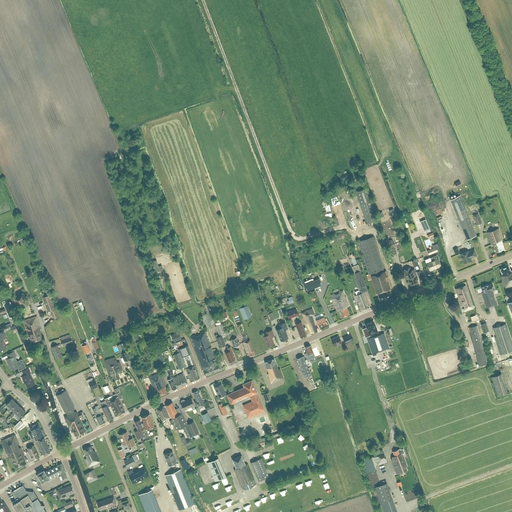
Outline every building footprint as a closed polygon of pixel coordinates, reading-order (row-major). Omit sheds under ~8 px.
[(377,220),(371,200),(367,188),(355,191),(360,204),(367,223),(377,220)] [(476,235),(464,209),(465,208),(460,195),(450,199),(452,204),(455,212),(467,239),(476,235)] [(482,223),(478,213),(472,215),(476,225),(482,223)] [(504,249),(501,241),(502,240),(498,228),(487,233),(491,244),(493,244),(494,247),(496,252),(504,249)] [(370,274),(371,276),(370,276),(378,302),(389,298),(388,294),(391,293),(384,271),(383,272),(382,270),(383,270),(373,236),(358,241),(368,274),(370,274)] [(427,250),(429,255),(438,251),(436,247),(427,250)] [(476,256),(474,250),(468,252),(468,251),(460,254),(464,263),(471,260),(470,258),(476,256)] [(430,257),(424,259),(426,263),(427,263),(429,270),(431,269),(432,270),(433,271),(435,270),(436,269),(435,267),(441,265),(438,258),(437,259),(436,255),(430,258),(430,257)] [(365,285),(360,271),(358,264),(352,266),(354,273),(359,287),(365,285)] [(307,265),(305,267),(312,276),(314,274),(307,265)] [(500,275),(505,288),(511,285),(511,270),(510,271),(508,265),(500,269),(502,274),(500,275)] [(407,279),(408,279),(408,278),(413,276),(412,273),(415,272),(414,269),(411,270),(410,267),(403,270),(407,279)] [(416,279),(417,278),(415,272),(412,273),(413,276),(408,278),(408,279),(410,285),(417,282),(416,279)] [(305,284),(307,290),(321,284),(319,278),(305,284)] [(481,293),(486,308),(496,304),(492,290),(494,289),(492,283),(488,284),(481,287),(483,292),(481,293)] [(455,289),(459,300),(469,296),(467,291),(465,285),(455,289)] [(361,310),(367,307),(366,304),(368,303),(364,292),(359,294),(358,290),(355,292),(356,295),(355,295),(360,306),(359,307),(361,310)] [(334,294),(331,295),(337,310),(339,310),(341,317),(349,314),(346,307),(349,306),(343,291),(339,292),(339,294),(335,295),(334,294)] [(55,308),(49,294),(43,297),(48,310),(55,308)] [(18,305),(24,302),(22,296),(15,299),(18,305)] [(469,296),(459,300),(461,306),(463,305),(464,308),(462,309),(463,311),(473,308),(469,296)] [(246,305),(239,308),(243,320),(251,316),(246,305)] [(292,310),(286,312),(288,317),(298,314),(296,309),(292,310)] [(317,331),(314,325),(310,315),(314,313),(312,309),(301,313),(303,316),(308,328),(310,333),(317,331)] [(316,320),(319,327),(327,324),(324,316),(324,317),(322,313),(315,316),(316,320)] [(42,338),(39,328),(40,328),(36,316),(23,321),(31,342),(42,338)] [(306,335),(301,321),(295,323),(300,337),(306,335)] [(363,328),(362,329),(366,337),(377,333),(376,329),(373,321),(365,324),(366,327),(363,328)] [(285,322),(282,324),(279,325),(280,328),(276,330),(281,341),(288,338),(284,330),(287,328),(285,322)] [(226,333),(222,323),(215,326),(218,334),(215,335),(216,337),(226,333)] [(503,324),(493,327),(496,336),(495,337),(500,354),(511,350),(511,343),(506,324),(504,324),(503,324)] [(469,327),(474,346),(479,366),(487,364),(482,344),(477,325),(469,327)] [(267,335),(263,337),(267,346),(274,343),(271,337),(274,336),(272,330),(266,332),(267,335)] [(221,369),(219,363),(217,364),(205,331),(190,337),(202,370),(205,375),(221,369)] [(171,335),(173,341),(181,339),(178,332),(171,335)] [(384,333),(367,338),(372,353),(389,347),(384,333)] [(70,336),(69,334),(63,336),(64,337),(60,338),(61,341),(63,346),(73,342),(70,336)] [(351,334),(342,338),(345,344),(353,340),(351,334)] [(217,337),(220,347),(225,345),(221,335),(217,337)] [(341,342),(338,336),(331,339),(334,346),(341,342)] [(236,338),(231,340),(234,347),(239,345),(236,338)] [(254,354),(249,340),(243,342),(247,352),(248,352),(250,356),(254,354)] [(131,358),(126,348),(124,342),(120,344),(122,349),(120,349),(122,353),(121,353),(124,361),(131,358)] [(87,343),(81,345),(84,353),(90,351),(87,343)] [(61,356),(57,345),(51,347),(54,354),(54,353),(56,358),(61,356)] [(178,348),(186,368),(190,381),(199,378),(193,359),(190,352),(187,345),(178,348)] [(315,356),(312,349),(311,349),(310,345),(305,347),(307,352),(307,353),(304,354),(307,359),(309,358),(315,356)] [(235,360),(232,354),(233,353),(230,346),(228,347),(229,351),(225,353),(229,362),(235,360)] [(16,356),(13,351),(7,355),(9,358),(6,359),(11,370),(18,367),(19,370),(25,367),(22,361),(17,363),(14,357),(16,356)] [(165,362),(161,352),(156,354),(160,364),(165,362)] [(184,366),(179,352),(174,354),(179,368),(184,366)] [(311,374),(308,368),(306,364),(303,356),(297,359),(302,370),(301,370),(304,377),(311,374)] [(119,362),(117,362),(115,357),(105,360),(111,376),(111,375),(112,377),(113,377),(115,380),(119,378),(117,373),(120,372),(122,369),(119,362)] [(283,378),(280,368),(278,369),(274,358),(265,362),(269,373),(268,374),(271,383),(283,378)] [(35,383),(29,373),(30,372),(28,368),(22,371),(24,375),(22,376),(24,380),(27,387),(35,383)] [(167,392),(164,385),(166,384),(161,372),(149,378),(153,387),(155,387),(156,390),(159,396),(167,392)] [(187,382),(183,373),(173,378),(177,387),(187,382)] [(501,373),(491,377),(498,396),(507,392),(501,373)] [(176,388),(172,378),(171,377),(169,378),(170,379),(168,380),(172,390),(176,388)] [(94,379),(88,382),(91,389),(97,387),(94,379)] [(227,394),(231,403),(251,394),(252,396),(250,397),(252,401),(243,405),(249,418),(265,411),(257,394),(258,393),(252,380),(243,384),(244,387),(227,394)] [(214,387),(218,397),(225,394),(221,384),(214,387)] [(111,390),(110,391),(113,398),(118,396),(119,399),(122,397),(119,392),(117,387),(113,389),(115,393),(113,394),(111,390)] [(57,394),(56,395),(65,412),(66,412),(67,415),(64,417),(69,427),(71,426),(75,436),(85,431),(76,411),(74,412),(72,408),(74,407),(65,390),(63,392),(57,394)] [(198,390),(192,393),(196,400),(194,401),(197,409),(204,406),(198,390)] [(125,411),(119,399),(118,396),(113,398),(110,391),(108,391),(110,396),(104,399),(105,400),(108,406),(110,405),(115,416),(125,411)] [(263,404),(269,401),(266,392),(259,395),(263,404)] [(5,403),(2,406),(4,407),(7,405),(9,407),(11,408),(16,403),(11,398),(6,404),(5,403)] [(190,398),(185,401),(185,400),(184,399),(183,399),(182,399),(182,400),(181,400),(181,401),(181,402),(180,403),(184,410),(191,406),(193,410),(195,409),(190,398)] [(105,400),(101,402),(103,407),(102,407),(108,420),(113,418),(108,406),(105,400)] [(182,426),(185,432),(188,438),(189,437),(192,436),(181,413),(179,407),(175,409),(172,402),(166,405),(177,429),(182,426)] [(9,407),(7,410),(8,411),(8,412),(11,409),(14,411),(15,413),(21,407),(16,403),(11,408),(9,407)] [(223,415),(225,414),(227,413),(224,406),(223,406),(221,403),(218,404),(223,415)] [(95,415),(96,414),(97,416),(96,417),(99,424),(104,421),(97,406),(95,406),(95,407),(92,409),(95,415)] [(169,418),(164,406),(156,409),(162,421),(169,418)] [(14,411),(11,414),(12,415),(13,416),(16,413),(20,417),(25,411),(21,407),(15,413),(14,411)] [(207,412),(202,414),(205,422),(211,420),(207,412)] [(154,425),(149,413),(141,417),(144,422),(142,423),(145,429),(146,428),(146,429),(154,425)] [(141,433),(140,430),(143,429),(140,419),(134,421),(138,430),(134,431),(137,439),(143,436),(142,432),(141,433)] [(199,432),(193,421),(187,424),(193,435),(199,432)] [(34,436),(35,440),(44,437),(38,424),(38,423),(29,426),(32,432),(28,433),(30,438),(34,436)] [(135,445),(132,438),(129,439),(126,431),(119,434),(123,445),(127,443),(129,447),(135,445)] [(1,440),(1,441),(10,461),(12,460),(16,467),(26,463),(22,454),(23,453),(20,447),(19,448),(17,445),(19,444),(15,434),(1,440)] [(184,435),(181,437),(185,446),(191,443),(189,439),(186,440),(184,435)] [(44,437),(35,440),(40,452),(42,451),(44,454),(50,452),(44,437)] [(39,457),(33,445),(27,448),(33,460),(39,457)] [(99,461),(94,450),(93,451),(91,446),(83,449),(87,458),(85,459),(88,467),(99,461)] [(393,460),(392,460),(397,474),(407,470),(405,467),(407,466),(402,453),(404,452),(403,448),(400,449),(400,448),(392,451),(394,456),(392,457),(393,460)] [(383,449),(373,453),(377,465),(387,462),(383,449)] [(172,451),(164,454),(169,465),(176,462),(172,451)] [(241,455),(232,459),(236,468),(234,469),(243,489),(256,484),(247,464),(245,464),(241,455)] [(135,462),(132,456),(124,460),(127,466),(135,462)] [(371,457),(362,460),(366,472),(375,469),(371,457)] [(218,458),(207,462),(215,481),(226,476),(218,458)] [(251,462),(255,474),(258,481),(269,477),(266,469),(261,458),(251,462)] [(63,480),(68,478),(61,463),(45,471),(44,469),(37,474),(37,475),(36,475),(38,478),(39,477),(42,483),(49,478),(60,473),(61,474),(63,480)] [(149,475),(145,467),(129,475),(133,483),(149,475)] [(181,469),(165,475),(179,510),(194,504),(181,469)] [(84,474),(88,483),(97,479),(94,470),(84,474)] [(21,486),(20,486),(17,488),(32,511),(46,511),(43,506),(33,491),(26,490),(25,489),(23,485),(21,486)] [(65,496),(74,493),(71,485),(57,490),(60,500),(66,497),(65,496)] [(32,511),(17,488),(13,490),(14,491),(11,492),(17,501),(13,504),(13,505),(15,508),(17,511),(32,511)] [(116,504),(113,497),(97,502),(99,509),(106,506),(106,507),(116,504)] [(4,511),(10,511),(3,502),(2,502),(0,498),(0,507),(2,506),(5,511),(4,511)] [(63,504),(65,509),(73,505),(71,500),(63,504)] [(133,511),(131,506),(130,507),(128,502),(123,504),(124,509),(123,509),(124,511),(133,511)]
